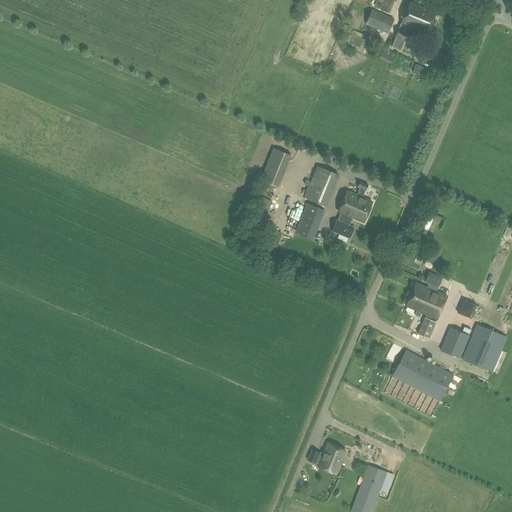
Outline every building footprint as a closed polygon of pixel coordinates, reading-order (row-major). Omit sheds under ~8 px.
[(378,9),(389,13),(394,0),(376,0),(374,6),(379,8),(378,9)] [(401,23),(395,36),(411,43),(417,29),(427,33),(435,13),(410,2),(401,23)] [(366,24),(388,33),(394,19),(372,10),(366,24)] [(352,34),(348,42),(359,47),(362,38),(352,34)] [(395,54),(384,49),(379,58),(391,63),(395,54)] [(412,71),(424,76),(427,69),(416,64),(412,71)] [(304,198),(326,206),(338,175),(317,166),(304,198)] [(365,191),(369,184),(360,180),(357,187),(359,188),(356,195),(347,191),(338,211),(343,213),(339,222),(335,220),(330,230),(350,238),(354,228),(350,226),(353,217),(364,222),(373,201),(362,197),(365,191)] [(312,240),(324,210),(307,203),(295,233),(312,240)] [(278,217),(288,220),(292,207),(282,204),(278,217)] [(432,206),(427,215),(434,218),(438,210),(432,206)] [(282,233),(276,231),(271,243),(277,245),(282,233)] [(508,255),(511,243),(511,242),(504,240),(500,252),(508,255)] [(436,286),(440,278),(429,273),(425,282),(429,284),(428,287),(416,282),(406,305),(417,310),(415,315),(419,317),(421,312),(438,319),(447,296),(436,291),(438,286),(436,286)] [(463,299),(457,312),(471,319),(477,305),(463,299)] [(425,317),(418,334),(429,339),(436,322),(425,317)] [(492,372),(507,337),(476,324),(461,359),(492,372)] [(440,350),(460,359),(470,335),(450,327),(440,350)] [(384,346),(390,349),(393,342),(387,339),(384,346)] [(440,401),(454,374),(406,349),(392,376),(440,401)] [(323,453),(312,449),(307,459),(315,463),(315,461),(319,463),(317,466),(336,474),(346,451),(327,443),(323,453)] [(387,457),(394,461),(397,454),(390,451),(387,457)] [(368,464),(350,511),(371,511),(383,483),(390,486),(394,474),(368,464)]
